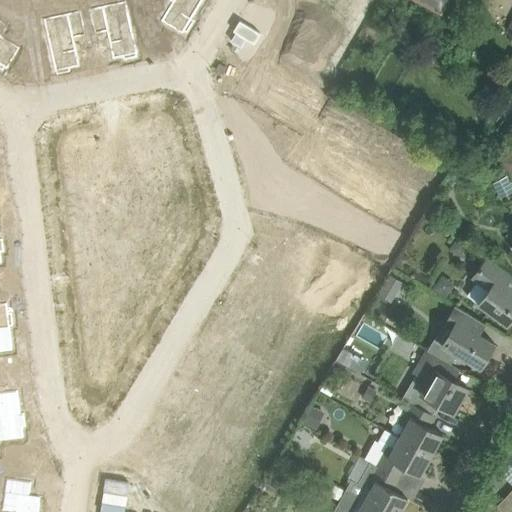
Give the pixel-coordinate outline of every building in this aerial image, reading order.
[(171,0),(173,1),(162,20),(183,33),(185,30),(188,32),(195,20),(192,18),(203,0),(171,0)] [(263,0),(263,1),(266,3),(264,6),(276,13),(278,10),(299,23),(306,11),(317,18),(328,0),(263,0)] [(450,0),(414,0),(442,16),(450,0)] [(113,4),(90,9),(95,34),(108,31),(114,59),(124,57),(125,60),(138,57),(137,54),(138,54),(129,14),(116,16),(113,4)] [(60,29),(47,32),(55,72),(57,72),(57,75),(70,72),(70,69),(80,66),(74,39),(86,36),(81,11),(57,17),(60,29)] [(0,21),(0,69),(1,70),(2,67),(5,68),(18,47),(0,36),(0,35),(6,25),(0,21)] [(289,28),(285,35),(295,41),(300,34),(289,28)] [(300,34),(295,41),(306,48),(310,41),(300,34)] [(320,47),(316,54),(326,60),(330,53),(320,47)] [(263,58),(242,92),(258,102),(279,68),(263,58)] [(336,58),(332,64),(342,71),(346,64),(336,58)] [(279,68),(258,102),(274,111),(294,78),(279,68)] [(294,78),(274,111),(289,120),(309,87),(294,78)] [(309,87),(289,120),(305,130),(326,97),(309,87)] [(342,98),(337,105),(348,111),(352,104),(342,98)] [(357,107),(353,114),(363,120),(367,113),(357,107)] [(367,113),(363,120),(373,127),(377,120),(367,113)] [(388,126),(384,133),(394,139),(398,132),(388,126)] [(316,127),(295,160),(312,170),(332,136),(316,127)] [(398,132),(394,139),(404,145),(408,138),(398,132)] [(332,136),(312,170),(327,179),(347,146),(332,136)] [(418,145),(414,151),(424,158),(428,151),(418,145)] [(347,146),(327,179),(342,189),(363,155),(347,146)] [(511,150),(501,160),(511,172),(511,171),(511,150)] [(428,151),(424,158),(434,164),(439,157),(428,151)] [(363,155),(342,189),(358,198),(378,165),(363,155)] [(378,165),(358,198),(373,207),(393,174),(378,165)] [(393,174),(373,207),(388,217),(409,183),(393,174)] [(511,185),(506,175),(493,183),(500,197),(511,190),(511,185)] [(409,183),(388,217),(405,227),(425,193),(409,183)] [(283,237),(272,256),(302,274),(313,256),(283,237)] [(456,240),(449,250),(459,256),(465,246),(456,240)] [(272,256),(261,274),(291,293),(302,274),(272,256)] [(472,278),(477,282),(467,296),(478,303),(507,324),(511,317),(511,275),(487,258),(472,278)] [(261,274),(250,293),(280,311),(291,293),(261,274)] [(378,294),(391,302),(403,282),(390,274),(378,294)] [(250,293),(239,311),(269,330),(280,311),(250,293)] [(357,293),(350,303),(358,308),(364,298),(357,293)] [(0,328),(9,327),(12,327),(11,313),(7,314),(6,303),(0,304),(0,328)] [(350,303),(344,314),(352,318),(358,308),(350,303)] [(486,323),(476,317),(455,305),(445,322),(453,327),(442,344),(480,367),(495,343),(480,334),(486,323)] [(239,311),(227,330),(258,348),(269,330),(239,311)] [(339,322),(333,332),(341,337),(347,326),(339,322)] [(0,352),(11,351),(9,327),(0,328),(0,352)] [(399,332),(392,344),(408,354),(415,342),(399,332)] [(343,348),(336,360),(360,374),(367,361),(343,348)] [(202,356),(196,368),(199,370),(234,391),(246,371),(256,377),(264,365),(242,352),(235,364),(211,349),(206,358),(202,356)] [(420,392),(437,401),(454,411),(468,387),(453,378),(459,368),(428,349),(415,372),(428,379),(420,392)] [(329,352),(323,363),(331,367),(337,357),(329,352)] [(323,363),(317,373),(325,378),(331,367),(323,363)] [(199,370),(186,390),(211,405),(204,416),(225,429),(233,417),(222,411),(234,391),(199,370)] [(368,386),(362,396),(370,401),(376,391),(368,386)] [(0,416),(19,414),(16,391),(0,392),(0,416)] [(405,426),(399,437),(431,454),(443,434),(429,426),(435,415),(411,402),(399,423),(405,426)] [(0,440),(22,438),(21,428),(25,427),(23,414),(19,414),(0,416),(0,440)] [(172,414),(159,435),(195,456),(207,437),(217,443),(224,431),(203,418),(196,429),(172,414)] [(387,446),(376,465),(400,478),(406,467),(420,475),(431,454),(399,437),(385,429),(378,441),(387,446)] [(153,446),(147,455),(171,470),(164,481),(186,494),(193,482),(183,476),(195,456),(159,435),(156,433),(149,444),(153,446)] [(370,489),(365,499),(387,511),(399,511),(408,497),(394,489),(400,478),(376,465),(365,486),(370,489)] [(7,476),(3,507),(15,509),(14,511),(39,511),(42,493),(30,492),(32,479),(7,476)] [(111,479),(108,500),(143,504),(146,483),(111,479)] [(346,489),(333,511),(387,511),(365,499),(346,489)] [(191,498),(186,506),(196,511),(201,504),(191,498)] [(108,500),(106,511),(142,511),(143,504),(108,500)]
